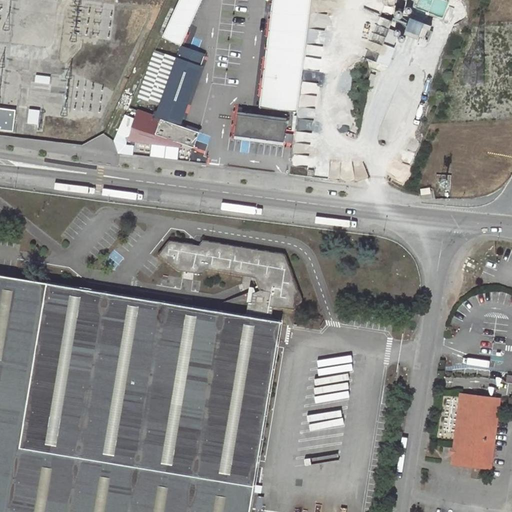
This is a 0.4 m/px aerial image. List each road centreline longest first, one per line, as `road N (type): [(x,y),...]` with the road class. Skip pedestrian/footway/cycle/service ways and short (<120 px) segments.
road 1 (secondary): [(443,221),(87,173)]
road 2 (unclassified): [(443,221),(399,511)]
road 3 (unknown): [(386,157),(339,141),(336,132),(359,0)]
road 4 (unknown): [(281,486),(294,358),(336,337)]
road 5 (unknown): [(220,111),(248,74),(258,0)]
